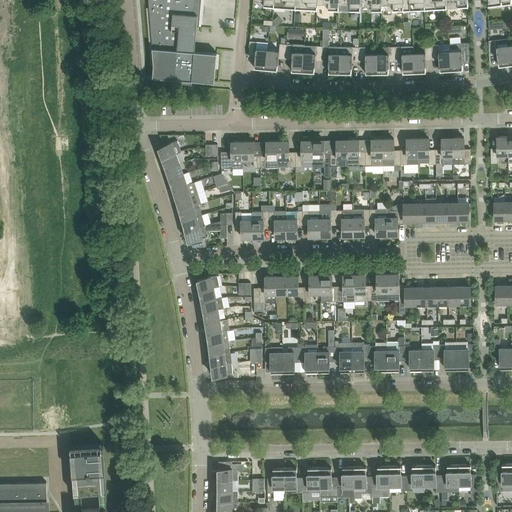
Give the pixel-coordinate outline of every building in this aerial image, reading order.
[(175,81),(186,82),(192,82),(193,79),(215,81),(217,52),(195,50),(196,44),(193,44),(194,32),(197,32),(197,25),(199,26),(201,0),(149,0),(154,64),(153,76),(175,78),(175,81)] [(296,8),(296,0),(274,0),(274,7),(296,8)] [(317,10),(318,4),(317,0),(296,0),(296,8),(317,10)] [(339,5),(339,0),(317,0),(318,4),(329,5),(328,10),(339,10),(339,5)] [(339,0),(339,5),(350,5),(350,10),(360,11),(360,5),(360,0),(339,0)] [(360,0),(360,5),(372,5),(372,11),(382,11),(382,5),(381,0),(360,0)] [(404,10),(403,0),(381,0),(382,5),(393,5),(393,10),(404,10)] [(425,9),(424,0),(403,0),(404,10),(425,9)] [(446,3),(446,0),(424,0),(425,9),(447,8),(446,3)] [(278,15),(273,19),(273,20),(264,19),(264,24),(270,24),(269,31),(275,32),(276,25),(278,25),(283,21),(278,15)] [(507,37),(496,39),(489,40),(489,52),(497,51),(498,61),(499,61),(499,65),(511,64),(508,45),(507,37)] [(329,72),(340,72),(341,46),(329,45),(329,39),(323,39),(323,45),(322,58),(329,58),(329,68),(329,72)] [(255,67),(266,68),(268,49),(256,48),(257,41),(250,40),(249,52),(256,53),(255,63),(255,67)] [(450,50),(452,70),(463,69),(463,65),(462,55),(469,54),(469,41),(461,42),(449,43),(450,50)] [(279,55),(286,56),(287,43),(280,43),(279,50),(268,49),(266,68),(278,69),(278,65),(279,55)] [(292,70),(303,71),(304,52),(305,44),(287,43),(286,56),(292,56),(292,66),(292,70)] [(426,57),(432,57),(432,44),(425,45),(425,52),(414,52),(415,72),(426,71),(426,67),(426,57)] [(440,70),(452,70),(450,50),(439,51),(438,44),(432,44),(432,57),(439,56),(440,66),(440,70)] [(316,52),(304,52),(303,71),(315,72),(315,67),(315,68),(316,57),(322,58),(323,45),(316,45),(316,52)] [(352,58),(359,59),(359,46),(353,46),(352,46),(342,46),(342,45),(341,45),(341,46),(340,72),(352,73),(352,69),(352,58)] [(414,52),(413,52),(413,45),(395,46),(396,58),(402,58),(403,68),(403,72),(415,72),(414,52)] [(366,73),(377,73),(377,53),(366,54),(366,46),(359,46),(359,59),(366,59),(366,69),(366,73)] [(389,58),(396,58),(395,46),(383,46),(383,53),(377,53),(377,73),(389,73),(389,69),(389,58)] [(497,136),(497,146),(497,150),(491,150),(491,162),(498,162),(498,154),(509,154),(508,136),(497,136)] [(429,163),(436,163),(436,151),(429,151),(429,137),(418,138),(418,155),(429,155),(429,163)] [(443,159),(454,159),(453,137),(442,137),(442,151),(436,151),(436,163),(443,163),(443,159)] [(453,137),(454,159),(454,163),(471,163),(471,150),(464,150),(464,137),(453,137)] [(366,165),(373,164),(384,164),(383,138),(372,138),(372,152),(366,152),(366,165)] [(401,169),(401,164),(401,151),(394,151),(394,138),(383,138),(384,164),(394,164),(395,170),(401,169)] [(418,164),(418,155),(418,138),(407,138),(407,151),(401,151),(401,164),(407,164),(418,164)] [(302,157),(313,157),(313,139),(302,140),(302,153),(296,153),(296,166),(303,166),(302,157)] [(331,165),(331,153),(324,153),(324,139),(313,139),(313,157),(313,166),(325,165),(325,175),(332,175),(331,165)] [(337,157),(348,157),(348,139),(337,139),(337,152),(331,153),(331,165),(337,165),(337,157)] [(359,139),(348,139),(348,157),(348,165),(366,165),(366,152),(359,152),(359,139)] [(159,147),(163,157),(176,152),(174,147),(180,145),(178,140),(159,147)] [(261,166),(278,166),(278,140),(267,140),(267,154),(261,154),(261,166)] [(278,140),(278,166),(296,166),(296,153),(289,153),(289,140),(278,140)] [(221,151),(222,167),(243,167),(243,159),(243,141),(232,141),(232,150),(221,151)] [(254,141),(243,141),(243,159),(254,158),(254,167),(261,166),(261,154),(254,154),(254,141)] [(180,163),(176,152),(163,157),(167,167),(180,163)] [(167,167),(171,178),(184,173),(180,163),(167,167)] [(187,183),(184,173),(171,178),(174,188),(187,183)] [(214,175),(217,186),(218,186),(228,183),(222,173),(214,175)] [(177,198),(198,192),(195,181),(187,183),(174,188),(177,198)] [(194,204),(199,203),(201,202),(198,192),(177,198),(180,209),(194,205),(194,204)] [(506,218),(505,201),(494,201),(495,218),(506,218)] [(447,202),(437,203),(437,219),(448,219),(447,202)] [(448,219),(459,219),(458,202),(447,202),(448,219)] [(469,202),(458,202),(459,219),(469,219),(469,202)] [(183,219),(197,215),(203,214),(199,203),(194,204),(194,205),(180,209),(183,219)] [(387,210),(387,234),(399,234),(398,219),(404,219),(404,220),(404,203),(398,203),(398,210),(387,210)] [(415,203),(404,203),(404,220),(415,220),(415,203)] [(426,203),(415,203),(415,220),(426,219),(426,203)] [(426,219),(437,219),(437,203),(426,203),(426,219)] [(370,208),(353,209),(353,217),(354,217),(354,235),(365,235),(365,223),(370,223),(370,208)] [(376,234),(387,234),(387,210),(387,208),(376,208),(370,208),(370,223),(376,223),(376,234)] [(320,209),(303,210),(303,224),(309,224),(309,236),(320,235),(320,209)] [(331,224),(337,224),(337,209),(320,209),(320,235),(331,235),(331,224)] [(354,235),(354,217),(353,217),(347,217),(347,209),(343,209),(337,209),(337,224),(343,224),(343,235),(354,235)] [(264,225),(270,225),(269,210),(252,211),(253,219),(253,237),(264,236),(264,225)] [(276,236),(287,236),(286,210),(269,210),(270,225),(275,225),(276,236)] [(298,224),(303,224),(303,210),(297,210),(286,210),(287,236),(298,236),(298,224)] [(236,211),(236,226),(242,225),(242,237),(253,237),(253,219),(242,219),(242,211),(236,211)] [(206,224),(186,229),(189,240),(202,237),(203,239),(209,238),(207,229),(210,228),(211,229),(220,229),(220,224),(227,224),(227,212),(221,212),(221,220),(206,224)] [(186,229),(206,224),(203,214),(197,215),(183,219),(186,229)] [(372,299),(378,299),(389,299),(388,273),(377,273),(377,285),(372,285),(372,299)] [(388,273),(389,299),(400,299),(400,301),(406,300),(405,288),(400,288),(399,273),(388,273)] [(198,278),(200,289),(214,287),(220,286),(217,274),(198,278)] [(310,292),(321,292),(321,274),(310,275),(310,286),(304,286),(305,301),(311,301),(310,292)] [(332,274),(321,274),(321,292),(322,300),(332,300),(338,300),(338,285),(332,285),(332,274)] [(338,300),(344,300),(344,301),(355,301),(355,274),(343,274),(344,285),(338,285),(338,300)] [(355,274),(355,301),(366,300),(372,299),(372,285),(366,285),(366,274),(355,274)] [(266,287),(254,287),(255,302),(277,301),(277,293),(277,275),(266,275),(266,287)] [(277,293),(288,293),(287,275),(277,275),(277,293)] [(299,301),(305,301),(304,286),(299,286),(299,275),(287,275),(288,293),(299,293),(299,301)] [(22,301),(23,277),(8,276),(8,301),(22,301)] [(496,302),(507,302),(507,285),(496,285),(496,302)] [(417,303),(428,303),(427,286),(416,287),(417,303)] [(428,303),(438,303),(438,286),(427,286),(428,303)] [(449,286),(438,286),(438,303),(449,303),(449,286)] [(449,303),(460,303),(460,286),(449,286),(449,303)] [(471,286),(460,286),(460,303),(471,302),(471,286)] [(216,297),(214,287),(200,289),(203,300),(216,297)] [(417,303),(416,287),(405,287),(405,288),(406,300),(406,304),(417,303)] [(203,300),(205,311),(218,308),(224,307),(222,296),(216,297),(203,300)] [(7,305),(7,325),(18,325),(18,305),(7,305)] [(205,311),(206,321),(220,319),(218,308),(205,311)] [(206,321),(208,332),(222,330),(220,319),(206,321)] [(228,340),(229,340),(227,329),(222,330),(208,332),(210,343),(224,341),(228,340)] [(405,344),(405,336),(399,336),(398,339),(398,340),(387,340),(387,342),(388,369),(400,369),(399,357),(405,357),(405,344)] [(501,367),(511,366),(511,353),(511,347),(500,347),(500,338),(494,339),(495,355),(500,355),(501,367)] [(210,343),(211,353),(231,351),(230,346),(229,340),(228,340),(224,341),(210,343)] [(423,369),(422,349),(411,349),(411,344),(409,344),(409,341),(405,341),(405,344),(405,357),(411,357),(411,369),(423,369)] [(353,370),(352,342),(341,342),(341,345),(335,346),(335,358),(341,358),(341,370),(353,370)] [(364,358),(370,358),(370,345),(370,343),(364,343),(364,342),(352,342),(353,370),(365,370),(364,358)] [(376,369),(388,369),(387,342),(376,342),(376,345),(370,345),(370,358),(376,357),(376,369)] [(446,368),(457,368),(457,348),(446,348),(445,343),(440,344),(440,356),(445,356),(446,368)] [(469,348),(457,348),(457,368),(469,368),(469,356),(475,356),(474,343),(468,343),(469,348)] [(318,350),(318,344),(306,344),(306,346),(300,346),(300,359),(306,359),(306,371),(318,370),(318,350)] [(434,356),(440,356),(440,344),(434,344),(434,348),(422,349),(423,369),(434,368),(434,356)] [(295,359),(300,359),(300,346),(288,346),(289,351),(283,351),(283,371),(295,371),(295,359)] [(335,346),(329,346),(323,346),(323,350),(318,350),(318,370),(330,370),(330,361),(330,358),(335,358),(335,346)] [(272,371),(283,371),(283,351),(271,351),(271,347),(265,347),(266,359),(271,359),(272,371)] [(232,362),(231,351),(211,353),(212,364),(232,362)] [(233,373),(233,368),(232,362),(212,364),(214,375),(233,373)] [(71,446),(76,509),(75,511),(108,511),(108,506),(107,491),(104,443),(71,446)] [(497,475),(497,490),(511,489),(511,462),(502,463),(503,475),(497,475)] [(442,491),(442,489),(442,476),(436,476),(436,464),(424,465),(425,485),(436,484),(436,491),(442,491)] [(459,490),(459,489),(459,464),(447,464),(448,476),(442,476),(442,489),(448,489),(448,491),(459,490)] [(471,464),(459,464),(459,489),(471,489),(471,490),(477,490),(477,476),(471,476),(471,464)] [(390,492),(390,485),(389,465),(378,465),(378,477),(372,477),(373,492),(373,496),(380,496),(380,492),(390,492)] [(401,490),(407,489),(407,477),(401,477),(401,465),(389,465),(390,485),(401,485),(401,490)] [(413,477),(407,477),(407,489),(413,489),(413,485),(425,485),(424,465),(413,465),(413,477)] [(310,500),(309,491),(320,491),(320,466),(308,467),(308,479),(303,479),(303,491),(303,500),(310,500)] [(332,466),(320,466),(320,491),(320,499),(321,499),(321,495),(338,495),(337,478),(332,478),(332,466)] [(343,478),(337,478),(338,495),(355,495),(355,466),(343,466),(343,478)] [(362,492),(373,492),(372,477),(367,478),(366,466),(355,466),(355,495),(355,497),(362,497),(362,492)] [(233,479),(238,479),(238,473),(238,467),(219,468),(219,479),(233,479)] [(274,487),(285,487),(285,467),(273,467),(274,479),(268,479),(268,492),(274,492),(274,487)] [(297,467),(285,467),(285,487),(297,487),(297,492),(303,491),(303,479),(297,479),(297,467)] [(219,479),(219,490),(233,490),(233,479),(219,479)] [(47,511),(47,504),(47,481),(0,482),(0,511),(47,511)] [(219,490),(218,500),(233,501),(238,501),(238,491),(233,491),(233,490),(219,490)] [(218,511),(232,511),(232,506),(238,506),(238,501),(233,501),(218,500),(218,511)]
